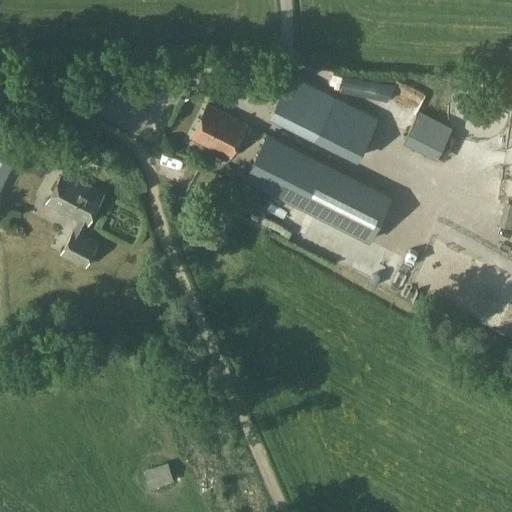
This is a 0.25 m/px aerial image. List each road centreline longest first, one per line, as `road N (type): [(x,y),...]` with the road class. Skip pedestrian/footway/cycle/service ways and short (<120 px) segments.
road 1 (track): [(0,74),(140,155),(276,511)]
road 2 (residential): [(284,0),(289,64),(84,76),(50,97)]
